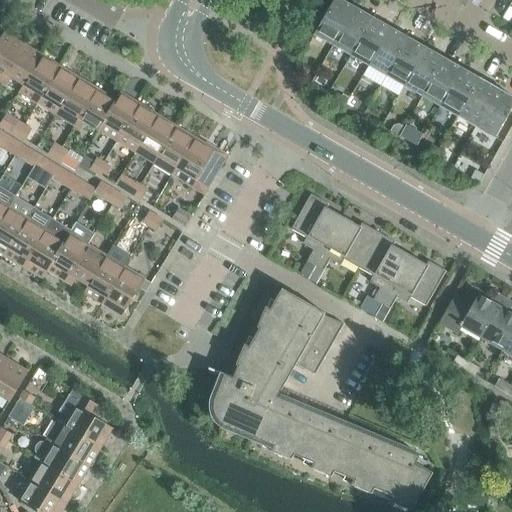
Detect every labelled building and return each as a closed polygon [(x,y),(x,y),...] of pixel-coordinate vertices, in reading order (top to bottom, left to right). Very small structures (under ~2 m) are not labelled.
[(333,0),(313,36),(331,46),(353,8),(339,0),(333,0)] [(371,18),(353,8),(331,46),(350,56),(371,18)] [(389,28),(371,18),(350,56),(367,67),(389,28)] [(367,67),(385,77),(407,38),(389,28),(367,67)] [(0,82),(23,45),(4,33),(0,39),(0,82)] [(425,49),(407,38),(385,77),(403,87),(425,49)] [(42,57),(23,45),(0,82),(0,83),(6,87),(11,80),(23,87),(42,57)] [(403,87),(421,97),(443,59),(425,49),(403,87)] [(32,102),(37,105),(60,68),(42,57),(23,87),(36,95),(32,102)] [(460,69),(443,59),(421,97),(438,108),(460,69)] [(79,79),(60,68),(37,105),(44,109),(48,103),(60,110),(79,79)] [(438,108),(456,118),(478,79),(460,69),(438,108)] [(56,117),(75,128),(98,91),(79,79),(60,110),(56,117)] [(496,89),(478,79),(456,118),(474,128),(496,89)] [(474,128),(492,139),(511,104),(511,98),(496,89),(474,128)] [(115,102),(98,91),(75,128),(81,132),(85,125),(98,132),(121,95),(120,94),(115,102)] [(140,106),(121,95),(98,132),(99,133),(104,125),(116,133),(112,140),(117,143),(140,106)] [(158,117),(140,106),(117,143),(123,148),(129,139),(140,147),(158,117)] [(177,128),(158,117),(140,147),(154,155),(149,163),(154,166),(177,128)] [(9,133),(17,138),(25,125),(17,120),(9,133)] [(390,132),(398,137),(403,127),(399,124),(393,126),(390,132)] [(32,130),(25,125),(17,138),(24,142),(32,130)] [(154,166),(160,170),(172,177),(176,169),(177,170),(196,140),(177,128),(154,166)] [(415,131),(409,142),(416,146),(422,135),(415,131)] [(0,139),(0,147),(15,157),(22,145),(11,138),(3,134),(0,139)] [(215,151),(196,140),(173,177),(186,184),(192,188),(205,196),(227,159),(215,151)] [(54,143),(46,156),(55,161),(63,148),(54,143)] [(428,143),(424,150),(433,156),(438,148),(428,143)] [(15,157),(26,163),(33,151),(22,145),(15,157)] [(444,150),(439,147),(434,156),(442,161),(445,155),(444,150)] [(55,161),(61,165),(74,172),(78,166),(65,158),(69,152),(63,148),(55,161)] [(60,167),(33,151),(26,163),(40,172),(52,180),(60,167)] [(89,170),(97,175),(105,163),(96,158),(89,170)] [(105,163),(97,175),(103,179),(111,167),(105,163)] [(62,186),(71,191),(78,179),(60,167),(52,180),(62,186)] [(78,179),(71,191),(89,202),(95,192),(97,190),(78,179)] [(126,193),(134,198),(142,186),(133,181),(126,193)] [(101,182),(97,190),(95,192),(106,198),(112,189),(101,182)] [(142,186),(134,198),(140,202),(148,190),(142,186)] [(0,223),(16,198),(0,188),(0,223)] [(112,189),(106,198),(105,201),(119,210),(127,198),(112,189)] [(306,262),(314,267),(342,218),(326,209),(328,205),(310,195),(290,230),(306,239),(302,245),(313,251),(306,262)] [(16,198),(0,223),(0,254),(5,257),(34,209),(16,198)] [(192,217),(187,213),(178,208),(171,220),(185,229),(192,217)] [(34,209),(5,257),(24,269),(53,221),(34,209)] [(150,229),(158,217),(149,211),(141,224),(150,229)] [(164,220),(158,217),(150,229),(156,233),(164,220)] [(343,260),(357,268),(377,233),(361,224),(359,227),(342,218),(314,267),(323,271),(329,260),(340,266),(343,260)] [(53,221),(24,269),(43,280),(48,272),(70,235),(72,232),(53,221)] [(373,300),(381,304),(409,256),(392,247),(394,243),(377,233),(357,268),(372,276),(369,282),(379,289),(373,300)] [(66,283),(89,246),(70,235),(48,272),(66,283)] [(107,257),(89,246),(66,283),(73,287),(77,280),(87,286),(89,288),(107,257)] [(381,304),(389,309),(396,298),(407,304),(410,298),(425,307),(445,272),(428,262),(426,265),(409,256),(381,304)] [(98,303),(103,306),(126,269),(107,257),(89,288),(87,286),(82,294),(98,303)] [(299,275),(307,280),(314,267),(306,262),(299,275)] [(323,271),(314,267),(307,280),(315,285),(323,271)] [(126,269),(103,306),(121,317),(138,289),(145,293),(151,284),(126,269)] [(222,393),(217,389),(213,398),(212,401),(212,404),(212,405),(212,407),(212,409),(212,411),(213,414),(214,416),(213,415),(215,418),(216,419),(218,421),(220,424),(222,425),(225,426),(273,446),(270,452),(289,460),(291,454),(313,463),(310,469),(330,477),(333,471),(353,480),(350,485),(370,494),(373,489),(393,497),(390,502),(404,508),(410,510),(431,473),(414,464),(418,456),(344,425),(286,401),(289,393),(281,389),(295,364),(314,375),(343,325),(323,316),(324,314),(281,289),(269,310),(265,307),(256,328),(258,329),(253,339),(248,347),(244,345),(235,365),(237,366),(232,378),(208,368),(207,370),(229,379),(222,393)] [(454,295),(438,324),(456,335),(461,327),(479,337),(502,297),(494,292),(486,300),(477,294),(471,305),(454,295)] [(502,297),(479,337),(501,349),(511,329),(511,314),(508,313),(511,302),(502,297)] [(373,300),(365,313),(373,317),(374,315),(381,304),(373,300)] [(383,320),(389,309),(381,304),(374,315),(383,320)] [(511,329),(501,349),(511,355),(511,329)] [(0,356),(0,378),(10,363),(0,356)] [(457,356),(452,363),(461,369),(466,361),(457,356)] [(479,368),(466,361),(461,369),(474,376),(479,368)] [(10,363),(0,378),(0,397),(11,404),(29,375),(27,373),(10,363)] [(498,379),(494,387),(503,393),(508,385),(498,379)] [(511,387),(508,385),(503,393),(511,397),(511,387)] [(26,393),(22,400),(31,405),(35,398),(26,393)] [(83,397),(65,426),(100,448),(112,429),(90,416),(97,405),(83,397)] [(26,413),(31,405),(22,400),(17,407),(18,407),(11,419),(19,424),(26,412),(26,413)] [(57,423),(46,440),(54,445),(89,467),(100,448),(65,426),(65,427),(57,423)] [(12,435),(4,430),(0,435),(0,437),(8,442),(12,435)] [(0,447),(4,450),(8,442),(0,437),(0,447)] [(89,467),(54,445),(46,440),(45,442),(43,443),(40,443),(37,445),(35,448),(35,452),(36,456),(34,459),(42,464),(77,485),(89,467)] [(42,464),(31,482),(66,504),(77,485),(42,464)] [(61,511),(66,504),(31,482),(18,502),(34,511),(61,511)]
